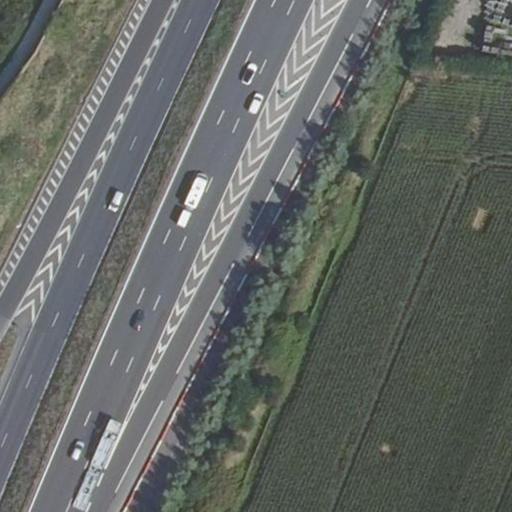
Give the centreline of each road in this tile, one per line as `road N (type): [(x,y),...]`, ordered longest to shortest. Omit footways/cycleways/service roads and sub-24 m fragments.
road 1 (trunk): [(73,503),(147,422),(358,0)]
road 2 (trunk): [(73,503),(194,184),(278,0)]
road 3 (trunk): [(200,0),(0,456)]
road 4 (trunk): [(161,0),(0,322)]
